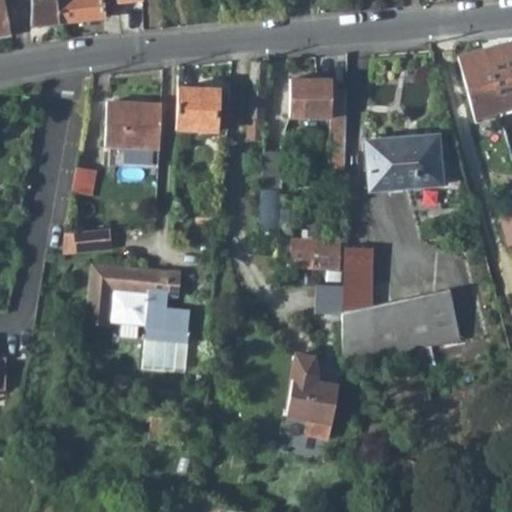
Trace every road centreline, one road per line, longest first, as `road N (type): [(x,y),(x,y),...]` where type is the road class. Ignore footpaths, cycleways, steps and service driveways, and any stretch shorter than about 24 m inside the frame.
road 1 (residential): [(69,59),(511,18)]
road 2 (residential): [(69,59),(21,316),(0,329)]
